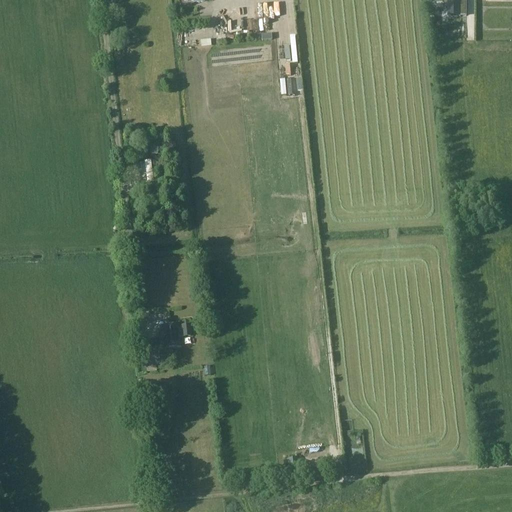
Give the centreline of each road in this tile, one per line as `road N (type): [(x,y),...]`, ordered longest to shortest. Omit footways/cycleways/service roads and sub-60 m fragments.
road 1 (track): [(511,462),(57,511)]
road 2 (unknown): [(109,0),(147,304)]
